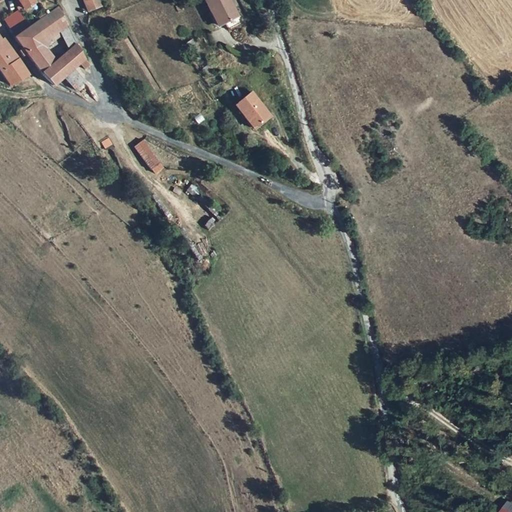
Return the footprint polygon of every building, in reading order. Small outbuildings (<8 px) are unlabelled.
[(17,0),(18,2),(22,8),(23,11),(34,4),(31,0),(17,0)] [(97,0),(82,0),(87,11),(100,5),(97,0)] [(226,0),(200,0),(216,32),(223,29),(226,36),(240,29),(233,14),(226,0)] [(59,7),(46,16),(30,28),(17,37),(15,38),(22,48),(18,50),(24,57),(27,54),(54,84),(64,75),(75,90),(84,84),(73,69),(79,64),(84,71),(90,67),(88,63),(86,59),(79,44),(73,50),(57,63),(43,42),(59,30),(68,23),(59,7)] [(273,19),(270,10),(262,11),(264,22),(273,19)] [(30,28),(17,12),(4,21),(17,37),(30,28)] [(79,44),(68,23),(59,30),(73,50),(79,44)] [(0,74),(10,88),(15,90),(22,91),(29,89),(37,86),(28,72),(21,63),(17,58),(3,39),(0,40),(0,74)] [(255,86),(237,96),(252,123),(270,112),(255,86)] [(143,144),(134,151),(154,178),(163,171),(143,144)]
